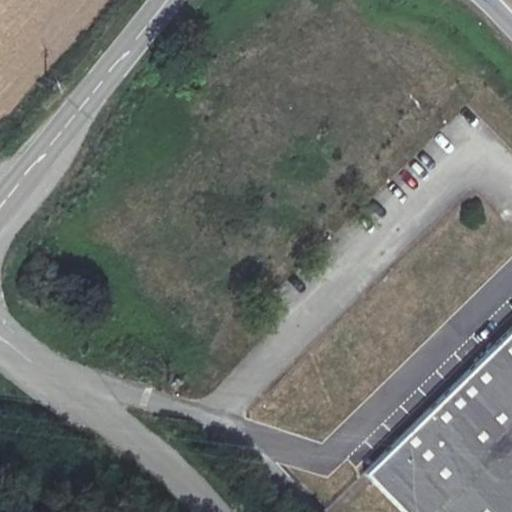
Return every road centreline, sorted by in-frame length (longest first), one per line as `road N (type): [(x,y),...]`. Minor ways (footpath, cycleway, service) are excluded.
road 1 (tertiary): [(170,0),(0,216)]
road 2 (unclassified): [(0,338),(209,511)]
